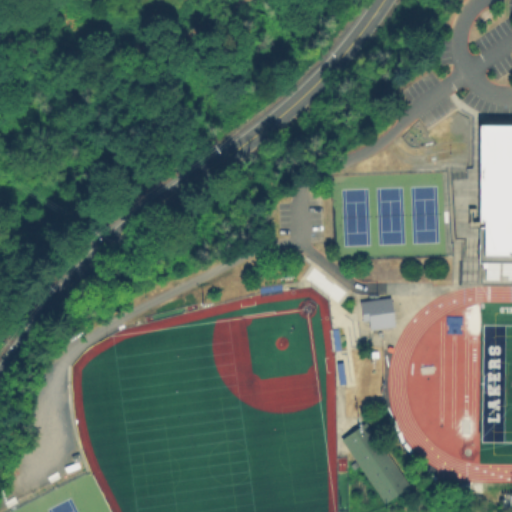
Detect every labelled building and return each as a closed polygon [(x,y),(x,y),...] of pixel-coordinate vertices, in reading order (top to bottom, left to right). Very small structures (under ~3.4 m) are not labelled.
[(475,262),(475,226),(479,226),(479,222),(475,222),(476,125),(511,125),(511,263),(484,263),(484,267),(479,267),(479,263),(475,262)] [(511,282),(480,282),(475,282),(475,262),(479,263),(479,267),(484,267),(484,263),(511,263),(511,282)] [(335,302),(303,277),(311,267),(343,292),(335,302)] [(257,287),(279,284),(280,289),(258,292),(257,287)] [(388,297),(392,326),(367,329),(366,319),(360,320),(358,301),(388,297)] [(330,329),(336,328),(339,350),(333,350),(330,329)] [(343,383),(337,384),(334,363),(341,362),(343,383)] [(383,503),(408,486),(364,422),(339,439),(383,503)] [(72,463),(68,453),(71,451),(71,450),(75,449),(79,460),(76,462),(72,463)] [(62,467),(64,472),(78,467),(76,462),(72,463),(62,467)]
